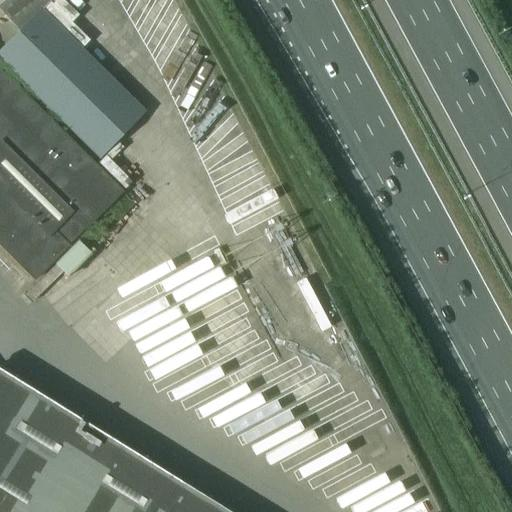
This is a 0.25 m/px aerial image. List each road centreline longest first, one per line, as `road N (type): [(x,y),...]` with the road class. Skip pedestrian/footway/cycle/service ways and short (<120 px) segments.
road 1 (motorway): [(298,0),(511,397)]
road 2 (unknown): [(36,356),(186,174),(163,104),(96,8)]
road 3 (motorway): [(511,175),(417,0)]
